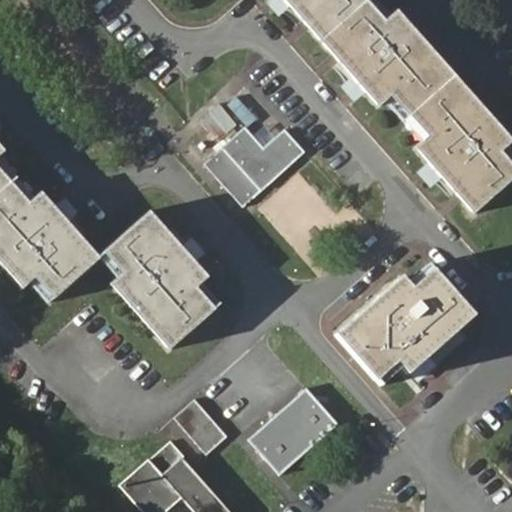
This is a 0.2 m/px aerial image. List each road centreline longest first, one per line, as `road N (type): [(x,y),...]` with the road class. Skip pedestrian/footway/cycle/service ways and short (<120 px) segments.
road 1 (residential): [(0,85),(83,178),(174,177),(442,481)]
road 2 (residential): [(511,287),(467,262),(272,41),(240,34),(200,42),(164,33),(135,0)]
road 3 (unknown): [(410,197),(281,299)]
road 4 (residential): [(442,481),(443,440),(461,403),(511,355)]
